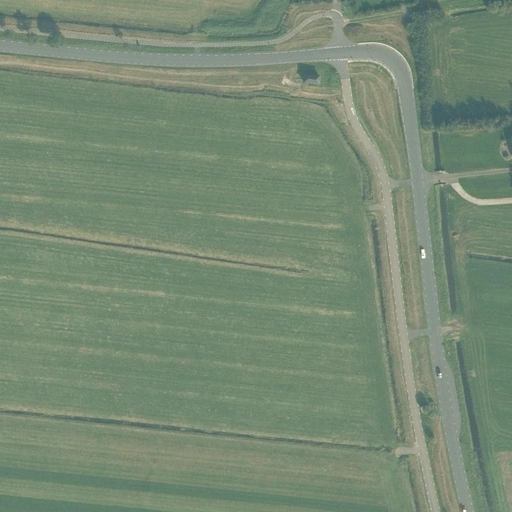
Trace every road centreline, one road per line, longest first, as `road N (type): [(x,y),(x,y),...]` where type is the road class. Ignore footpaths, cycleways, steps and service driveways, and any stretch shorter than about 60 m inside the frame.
road 1 (primary): [(339,53),(188,60),(0,45)]
road 2 (primary): [(467,511),(416,181)]
road 3 (unclassified): [(435,511),(412,404),(384,185)]
road 4 (primary): [(416,181),(401,74),(388,57),(363,51)]
road 5 (unclassified): [(384,185),(351,116),(339,53)]
